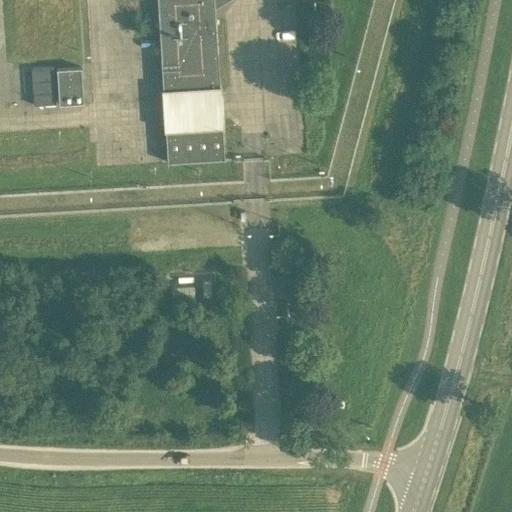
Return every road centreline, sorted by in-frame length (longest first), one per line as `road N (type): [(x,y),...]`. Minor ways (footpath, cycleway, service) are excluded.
road 1 (unclassified): [(0,456),(431,459)]
road 2 (primary): [(431,459),(481,292),(511,133)]
